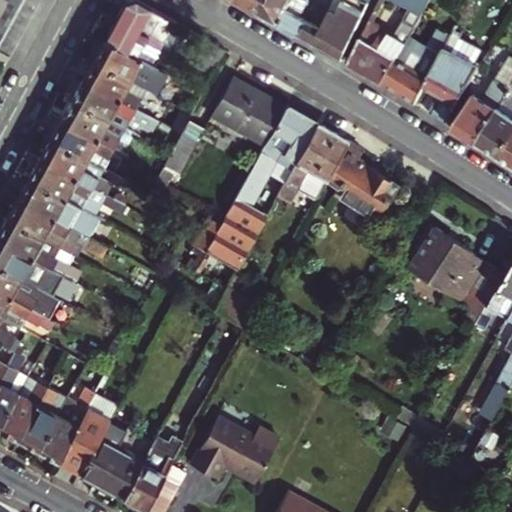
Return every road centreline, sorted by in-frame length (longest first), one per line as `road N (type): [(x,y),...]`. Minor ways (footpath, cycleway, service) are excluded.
road 1 (tertiary): [(182,0),(511,198)]
road 2 (residential): [(0,136),(73,0)]
